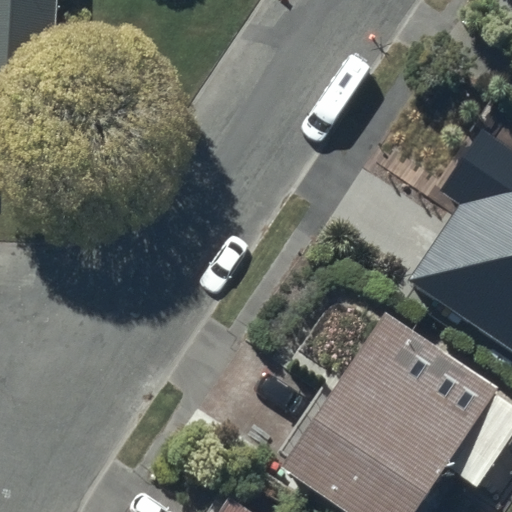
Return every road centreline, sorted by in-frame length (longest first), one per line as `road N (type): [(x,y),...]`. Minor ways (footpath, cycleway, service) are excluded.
road 1 (residential): [(102,353),(338,0)]
road 2 (residential): [(20,511),(102,353)]
